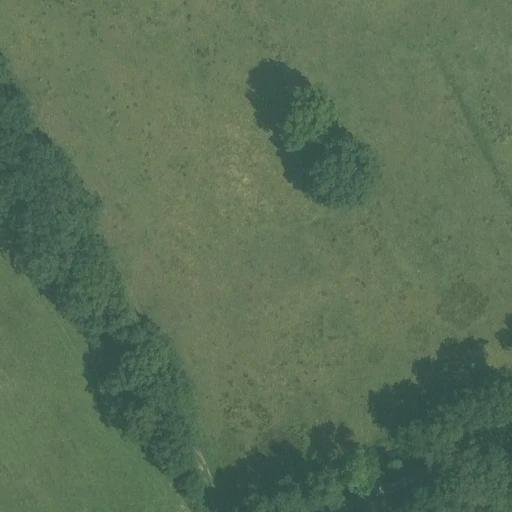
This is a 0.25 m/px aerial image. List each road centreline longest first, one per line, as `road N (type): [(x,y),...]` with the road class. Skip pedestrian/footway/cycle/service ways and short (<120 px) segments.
road 1 (track): [(0,55),(268,511)]
road 2 (track): [(359,511),(511,447)]
